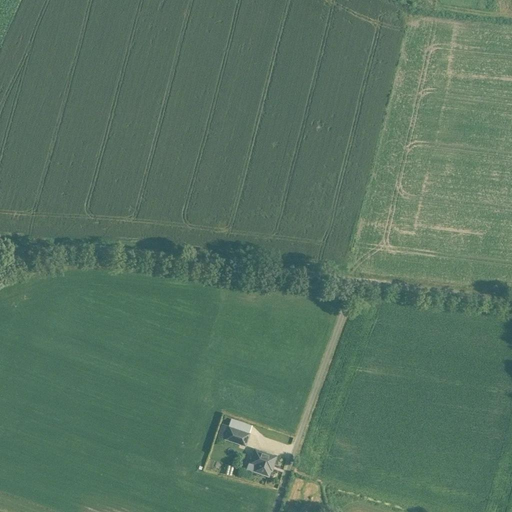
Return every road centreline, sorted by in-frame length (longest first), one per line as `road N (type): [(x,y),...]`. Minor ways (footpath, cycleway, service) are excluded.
road 1 (unclassified): [(0,267),(46,251),(85,249),(352,282)]
road 2 (unclassified): [(352,282),(277,511)]
road 3 (unclassified): [(352,282),(511,303)]
